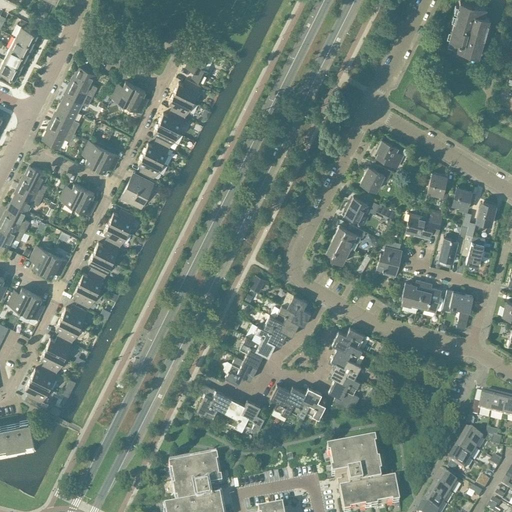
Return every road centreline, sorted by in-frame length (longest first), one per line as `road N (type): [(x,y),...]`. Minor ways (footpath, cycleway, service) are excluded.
road 1 (secondary): [(93,511),(350,0)]
road 2 (secondary): [(327,0),(70,511)]
road 3 (residential): [(324,297),(299,281),(295,250),(370,108)]
road 4 (residential): [(338,304),(311,377),(275,375),(270,364),(311,326),(324,297)]
road 5 (residential): [(511,188),(370,108)]
road 6 (residential): [(478,354),(493,287),(414,268)]
road 7 (residential): [(478,354),(338,304)]
road 8 (residential): [(321,511),(314,478),(238,493),(241,511)]
road 9 (residential): [(370,108),(424,0)]
